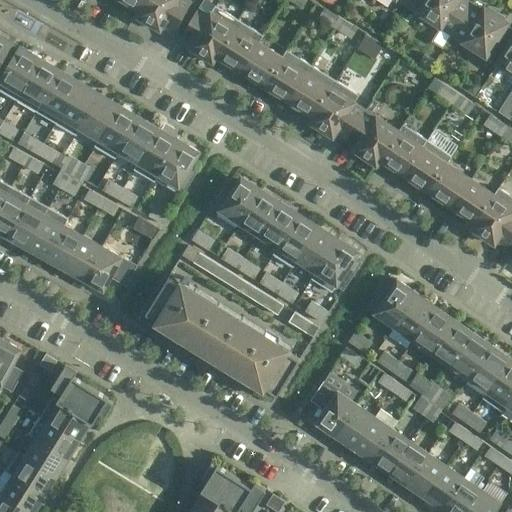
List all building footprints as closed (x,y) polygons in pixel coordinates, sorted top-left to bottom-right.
[(119,0),(126,4),(128,2),(140,9),(145,0),(119,0)] [(145,0),(140,9),(136,15),(138,16),(138,19),(147,25),(150,23),(160,29),(163,25),(173,31),(190,2),(187,0),(145,0)] [(409,0),(407,5),(452,34),(471,3),(466,0),(409,0)] [(484,6),(482,10),(471,3),(452,34),(496,63),(511,38),(511,29),(506,26),(508,22),(497,15),(497,12),(488,6),(486,7),(484,6)] [(213,61),(217,55),(216,54),(238,19),(215,4),(210,13),(199,6),(181,35),(191,42),(189,46),(199,52),(199,55),(208,61),(210,60),(213,61)] [(335,27),(341,17),(327,8),(321,18),(335,27)] [(355,26),(341,17),(335,27),(348,35),(355,26)] [(216,54),(217,55),(228,62),(228,65),(239,72),(263,34),(238,19),(216,54)] [(359,46),(379,57),(388,43),(368,31),(359,46)] [(263,34),(239,72),(251,79),(253,78),(265,85),(287,49),(286,49),(282,56),(259,41),(263,34)] [(0,62),(10,44),(0,38),(0,62)] [(511,38),(496,63),(511,73),(511,38)] [(30,55),(18,49),(0,79),(0,89),(16,99),(40,59),(31,53),(30,55)] [(287,49),(265,85),(277,92),(277,95),(288,102),(312,64),(287,49)] [(50,65),(40,59),(16,99),(36,111),(59,73),(49,67),(50,65)] [(312,64),(288,102),(299,109),(302,108),(313,115),(335,79),(312,64)] [(56,122),(80,82),(70,77),(69,79),(59,73),(36,111),(56,122)] [(335,79),(313,115),(309,121),(311,122),(311,125),(320,131),(323,129),(333,136),(336,132),(346,138),(364,109),(354,103),(359,94),(335,79)] [(80,83),(80,82),(56,122),(75,134),(98,96),(79,85),(80,83)] [(452,102),(458,92),(445,83),(438,93),(452,102)] [(472,101),(458,92),(452,102),(465,111),(472,101)] [(117,107),(98,96),(75,134),(76,134),(80,127),(99,138),(94,145),(95,146),(119,105),(118,105),(117,107)] [(128,111),(119,105),(95,146),(115,157),(137,119),(127,113),(128,111)] [(375,116),(364,109),(346,138),(356,145),(353,149),(363,155),(363,158),(372,164),(374,163),(376,164),(380,158),(399,130),(376,115),(375,116)] [(500,134),(506,124),(493,115),(486,125),(500,134)] [(156,130),(137,119),(115,157),(115,158),(120,150),(138,161),(134,168),(134,169),(158,129),(157,128),(156,130)] [(16,127),(4,120),(0,127),(0,131),(10,137),(16,127)] [(380,158),(391,165),(391,168),(403,176),(427,139),(403,123),(399,130),(380,158)] [(511,128),(506,124),(500,134),(511,142),(511,128)] [(167,134),(158,129),(134,169),(154,181),(179,138),(177,137),(177,138),(178,139),(176,142),(166,136),(167,134)] [(38,153),(44,143),(31,136),(26,146),(38,153)] [(201,151),(179,138),(154,181),(155,181),(156,178),(177,190),(179,186),(185,189),(196,171),(190,167),(199,151),(200,152),(201,151)] [(427,139),(403,176),(414,183),(416,182),(428,190),(451,155),(427,139)] [(56,149),(44,143),(38,153),(50,160),(56,149)] [(28,155),(16,148),(11,157),(23,164),(28,155)] [(41,162),(28,155),(23,164),(36,170),(41,162)] [(451,155),(428,190),(439,197),(439,200),(451,208),(471,178),(447,162),(452,155),(451,155)] [(71,175),(80,161),(71,156),(63,171),(71,175)] [(88,165),(80,161),(71,175),(80,180),(88,165)] [(64,188),(71,175),(63,171),(56,184),(64,188)] [(72,193),(78,182),(80,180),(71,175),(64,188),(72,193)] [(0,178),(0,205),(11,185),(0,178)] [(259,192),(239,178),(231,190),(225,186),(213,204),(240,222),(259,192)] [(471,178),(451,208),(461,215),(463,213),(475,221),(476,222),(499,187),(498,186),(494,193),(471,178)] [(117,197),(123,187),(111,180),(105,190),(117,197)] [(11,185),(0,205),(0,226),(10,232),(30,196),(11,185)] [(135,194),(123,187),(117,197),(130,204),(135,194)] [(476,222),(475,221),(471,227),(473,229),(473,231),(482,237),(484,236),(494,243),(497,239),(507,246),(511,238),(511,195),(499,187),(476,222)] [(99,206),(104,197),(92,190),(87,199),(99,206)] [(269,198),(259,192),(240,222),(259,234),(280,202),(271,196),(269,198)] [(31,196),(30,196),(10,232),(20,238),(19,240),(28,245),(49,206),(45,213),(27,203),(31,196)] [(116,204),(104,197),(99,206),(111,213),(116,204)] [(289,208),(280,202),(259,234),(277,246),(273,253),(274,254),(298,216),(288,210),(289,208)] [(169,213),(155,204),(149,214),(163,223),(169,213)] [(49,206),(28,245),(36,250),(38,248),(48,253),(68,217),(49,206)] [(298,216),(274,254),(293,266),(318,227),(308,220),(307,222),(298,216)] [(69,217),(68,217),(48,253),(58,259),(56,261),(65,266),(83,235),(65,225),(69,217)] [(318,227),(293,266),(298,259),(316,271),(336,241),(326,234),(327,232),(318,227)] [(192,238),(206,247),(212,237),(198,228),(192,238)] [(102,245),(83,235),(65,266),(74,271),(75,269),(85,274),(83,278),(83,279),(102,245)] [(343,288),(360,262),(354,258),(356,254),(336,241),(312,278),(332,291),(336,284),(343,288)] [(136,265),(102,245),(83,279),(103,289),(111,275),(126,283),(136,265)] [(188,245),(182,254),(193,261),(199,252),(188,245)] [(224,258),(238,267),(244,257),(230,249),(224,258)] [(257,266),(244,257),(238,267),(251,276),(257,266)] [(276,292),(283,282),(269,273),(262,283),(276,292)] [(168,276),(146,312),(277,393),(299,357),(276,343),(279,338),(277,336),(277,337),(267,331),(267,330),(265,329),(262,334),(193,292),(196,286),(181,277),(178,282),(168,276)] [(387,294),(381,290),(369,307),(394,325),(417,292),(397,278),(396,279),(397,279),(387,294)] [(296,290),(283,282),(276,292),(290,300),(296,290)] [(417,292),(394,325),(413,338),(434,309),(415,296),(417,293),(418,294),(419,293),(417,292)] [(308,311),(321,320),(328,310),(314,301),(308,311)] [(434,309),(413,338),(432,351),(452,322),(434,309)] [(471,335),(452,322),(432,351),(451,364),(471,335)] [(490,348),(471,335),(451,364),(469,377),(490,348)] [(0,336),(0,386),(2,384),(12,389),(22,370),(12,365),(21,348),(0,336)] [(341,354),(354,364),(359,355),(346,345),(341,354)] [(508,360),(490,348),(469,377),(487,390),(482,397),(483,397),(510,359),(509,358),(508,360)] [(40,362),(51,370),(57,360),(46,353),(40,362)] [(511,360),(510,359),(483,397),(502,410),(511,395),(511,360)] [(62,390),(57,398),(88,418),(87,419),(93,422),(104,403),(109,406),(110,405),(105,402),(109,397),(74,375),(77,371),(65,364),(51,385),(53,386),(54,384),(62,390)] [(33,372),(28,380),(38,386),(43,378),(33,372)] [(392,390),(398,381),(386,373),(380,382),(392,390)] [(29,401),(38,386),(28,380),(19,395),(29,401)] [(357,403),(324,381),(312,399),(326,408),(317,421),(316,420),(316,422),(335,435),(357,403)] [(409,389),(398,381),(392,390),(403,398),(409,389)] [(432,401),(442,388),(433,382),(424,396),(432,401)] [(449,392),(442,388),(432,401),(439,406),(449,392)] [(57,398),(53,395),(41,414),(78,438),(84,429),(82,428),(87,419),(88,418),(57,398)] [(511,395),(502,410),(502,411),(507,404),(511,407),(511,395)] [(423,414),(432,401),(424,396),(415,408),(423,414)] [(430,419),(439,406),(432,401),(423,414),(430,419)] [(375,416),(357,403),(335,435),(337,436),(337,435),(336,434),(338,431),(356,443),(375,416)] [(473,411),(462,403),(454,413),(466,422),(473,411)] [(14,404),(5,418),(15,423),(24,409),(14,404)] [(484,419),(473,411),(466,422),(477,429),(484,419)] [(78,438),(41,414),(29,432),(36,437),(65,455),(71,445),(73,446),(78,438)] [(375,416),(356,443),(373,455),(392,428),(375,416)] [(0,434),(6,438),(15,423),(5,418),(0,425),(0,434)] [(463,439),(469,431),(457,422),(451,431),(463,439)] [(392,428),(373,455),(391,468),(410,440),(392,428)] [(504,448),(511,438),(499,429),(492,439),(504,448)] [(480,439),(469,431),(463,439),(474,447),(480,439)] [(65,455),(36,437),(25,455),(18,450),(18,451),(55,474),(61,466),(59,465),(65,455)] [(410,440),(391,468),(409,480),(428,452),(410,440)] [(504,455),(493,447),(487,456),(499,464),(504,455)] [(55,474),(18,451),(6,469),(42,491),(48,481),(50,483),(55,474)] [(446,464),(428,452),(409,480),(427,492),(446,464)] [(511,468),(511,460),(504,455),(499,464),(510,472),(511,468)] [(252,486),(217,464),(201,489),(206,493),(235,510),(235,511),(237,511),(242,504),(252,510),(266,488),(255,481),(252,486)] [(446,464),(427,492),(445,504),(464,477),(446,464)] [(42,491),(6,469),(6,470),(13,474),(2,492),(33,511),(38,502),(36,501),(42,491)] [(464,477),(445,504),(456,511),(465,511),(482,489),(464,477)] [(482,489),(465,511),(493,511),(500,502),(482,489)] [(31,511),(33,511),(2,492),(0,495),(0,511),(31,511)] [(235,510),(206,493),(202,499),(200,498),(193,509),(198,511),(234,511),(235,511),(235,510)] [(279,511),(285,500),(273,493),(267,503),(279,511)]
